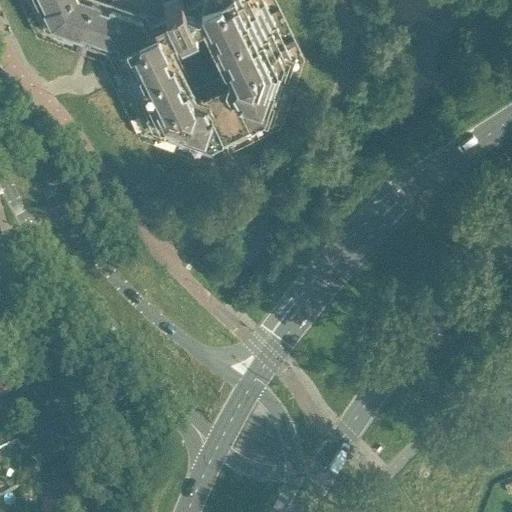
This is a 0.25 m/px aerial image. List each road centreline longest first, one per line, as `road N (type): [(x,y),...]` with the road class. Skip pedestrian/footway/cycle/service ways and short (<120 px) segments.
road 1 (secondary): [(511,118),(382,220),(247,390)]
road 2 (unclassified): [(247,390),(107,270),(61,212),(5,111)]
road 3 (unclassified): [(0,169),(29,229),(79,298),(213,449)]
road 4 (secondary): [(309,492),(420,332),(511,251)]
